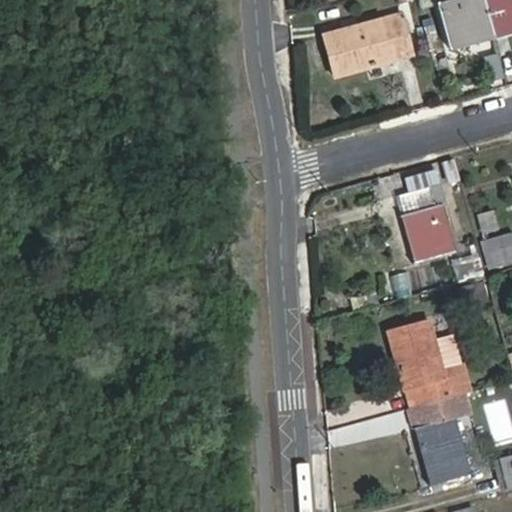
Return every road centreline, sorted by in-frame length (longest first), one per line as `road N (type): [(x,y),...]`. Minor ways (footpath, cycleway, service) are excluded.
road 1 (residential): [(301,511),(277,170)]
road 2 (residential): [(277,170),(511,110)]
road 3 (residential): [(277,170),(259,0)]
